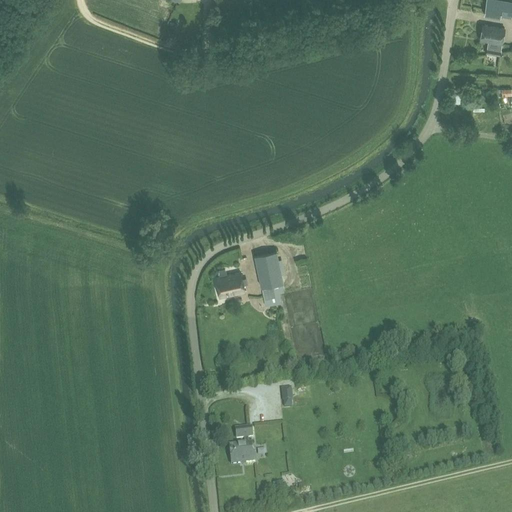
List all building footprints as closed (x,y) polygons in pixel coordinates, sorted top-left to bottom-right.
[(504,15),(511,15),(511,2),(497,0),(486,0),(483,15),(503,18),(504,15)] [(488,42),(486,53),(497,55),(498,51),(500,52),(504,29),(482,25),(480,41),(488,42)] [(503,97),(502,95),(501,89),(500,89),(485,92),(487,100),(503,97)] [(260,287),(261,287),(282,283),(283,283),(276,250),(254,255),(260,287)] [(239,264),(252,264),(251,253),(238,254),(239,264)] [(241,272),(227,274),(225,269),(218,270),(219,276),(214,277),(219,298),(245,292),(241,272)] [(287,384),(288,387),(294,385),(291,373),(272,379),(275,388),(287,384)] [(283,401),(292,400),(291,387),(282,388),(283,401)] [(248,442),(248,437),(252,436),(250,427),(235,429),(236,438),(244,437),(244,438),(244,443),(245,443),(229,445),(231,464),(255,461),(252,442),(248,443),(248,442)] [(286,490),(284,481),(273,483),(275,492),(286,490)]
